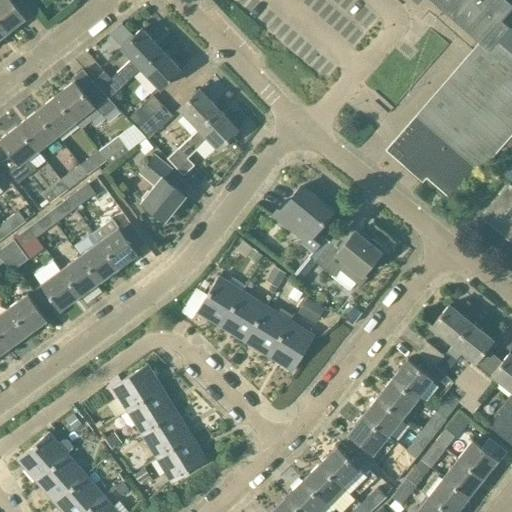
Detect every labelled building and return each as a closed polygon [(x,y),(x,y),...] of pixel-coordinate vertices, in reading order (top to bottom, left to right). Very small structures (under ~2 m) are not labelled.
[(11,0),(0,0),(0,25),(6,33),(26,18),(11,0)] [(448,0),(488,34),(511,6),(511,5),(506,0),(448,0)] [(122,47),(133,58),(112,78),(104,70),(93,81),(109,98),(142,68),(162,50),(142,28),(122,47)] [(511,31),(507,28),(398,154),(453,202),(511,133),(511,31)] [(181,70),(162,50),(142,68),(161,89),(181,70)] [(75,80),(55,96),(75,121),(82,129),(101,113),(104,116),(117,106),(109,98),(93,81),(83,69),(72,77),(75,80)] [(180,108),(199,128),(219,109),(200,89),(180,108)] [(129,118),(139,129),(163,105),(153,94),(129,118)] [(57,135),(75,121),(55,96),(37,109),(57,135)] [(174,115),(163,105),(139,129),(150,139),(174,115)] [(38,150),(57,135),(37,109),(18,124),(38,150)] [(187,158),(208,137),(219,149),(239,130),(219,109),(199,128),(167,158),(184,175),(194,165),(187,158)] [(35,169),(27,158),(38,150),(18,124),(0,138),(0,139),(12,154),(2,162),(18,183),(35,169)] [(133,124),(99,150),(106,160),(110,165),(146,137),(133,124)] [(87,175),(106,160),(99,150),(79,165),(87,175)] [(165,220),(186,196),(165,178),(172,170),(155,156),(141,173),(157,186),(143,202),(165,220)] [(79,165),(60,179),(68,189),(87,175),(79,165)] [(96,176),(67,198),(75,208),(93,195),(99,203),(110,195),(96,176)] [(49,203),(68,189),(60,179),(42,193),(49,203)] [(511,185),(509,183),(482,218),(511,242),(511,185)] [(316,232),(332,212),(300,187),(287,204),(284,201),(271,218),(302,242),(301,244),(313,254),(325,239),(316,232)] [(67,198),(48,212),(56,223),(75,208),(67,198)] [(18,210),(0,223),(0,224),(8,235),(26,221),(18,210)] [(37,237),(56,223),(48,212),(29,227),(37,237)] [(93,233),(99,242),(118,267),(138,253),(134,248),(120,229),(113,219),(93,233)] [(129,223),(120,229),(134,248),(143,242),(129,223)] [(24,247),(37,237),(29,227),(17,236),(24,247)] [(364,274),(382,252),(381,251),(384,248),(375,240),(372,243),(357,230),(340,251),(330,243),(314,262),(334,278),(340,270),(360,286),(368,277),(364,274)] [(14,239),(0,248),(0,257),(4,262),(11,271),(28,258),(14,239)] [(313,254),(310,258),(314,262),(330,243),(325,239),(313,254)] [(99,242),(80,256),(99,282),(118,267),(99,242)] [(80,256),(61,270),(80,296),(99,282),(80,256)] [(278,288),(287,273),(274,266),(266,280),(278,288)] [(60,310),(80,296),(61,270),(41,284),(60,310)] [(197,312),(221,327),(243,291),(219,276),(197,312)] [(267,306),(243,291),(221,327),(244,342),(267,306)] [(28,294),(8,308),(27,334),(47,320),(28,294)] [(325,308),(307,297),(299,312),(316,323),(325,308)] [(432,327),(453,344),(472,322),(450,304),(432,327)] [(290,321),(267,306),(244,342),(268,356),(290,321)] [(354,306),(345,318),(354,325),(363,313),(354,306)] [(8,308),(0,314),(0,338),(7,349),(27,334),(8,308)] [(314,336),(290,321),(268,356),(292,371),(314,336)] [(476,362),(487,348),(494,339),(472,322),(453,344),(448,350),(455,355),(460,349),(473,359),(476,362)] [(444,356),(426,341),(417,352),(435,367),(444,356)] [(511,354),(510,353),(504,361),(493,375),(495,376),(511,390),(511,354)] [(408,358),(393,378),(418,398),(434,378),(408,358)] [(454,382),(466,392),(483,371),(471,362),(454,382)] [(112,386),(127,410),(164,388),(149,364),(112,386)] [(493,379),(483,371),(466,392),(467,392),(460,400),(459,402),(474,413),(481,403),(477,400),(493,379)] [(393,378),(378,396),(404,416),(418,398),(393,378)] [(178,412),(164,388),(127,410),(142,434),(178,412)] [(451,393),(436,412),(445,420),(460,400),(451,393)] [(511,419),(510,418),(511,415),(511,394),(487,425),(506,440),(511,432),(511,419)] [(389,435),(404,416),(378,396),(364,414),(389,435)] [(192,436),(178,412),(142,434),(156,458),(192,436)] [(431,438),(445,420),(436,412),(422,430),(431,438)] [(374,454),(389,435),(364,414),(349,434),(374,454)] [(446,427),(435,441),(445,449),(456,436),(446,427)] [(417,457),(431,438),(422,430),(407,449),(417,457)] [(17,460),(36,482),(68,455),(49,433),(17,460)] [(207,461),(192,436),(156,458),(171,483),(207,461)] [(473,440),(458,459),(482,478),(498,458),(473,440)] [(435,441),(420,460),(431,468),(445,449),(435,441)] [(338,446),(320,463),(350,493),(367,476),(338,446)] [(86,476),(68,455),(36,482),(54,503),(86,476)] [(467,497),(482,478),(458,459),(443,478),(467,497)] [(420,460),(406,478),(416,486),(431,468),(420,460)] [(320,463),(303,480),(325,502),(333,510),(335,508),(339,511),(341,511),(355,499),(350,493),(320,463)] [(87,511),(105,497),(86,476),(54,503),(61,511),(87,511)] [(402,505),(416,486),(406,478),(391,497),(392,497),(386,503),(394,511),(401,511),(406,507),(402,505)] [(448,511),(455,511),(467,497),(443,478),(429,497),(448,511)] [(301,511),(315,511),(325,502),(303,480),(286,496),(301,511)] [(378,487),(360,504),(367,511),(370,511),(387,496),(378,487)] [(301,511),(286,496),(269,511),(301,511)] [(117,511),(105,497),(87,511),(117,511)] [(448,511),(429,497),(417,511),(448,511)]
